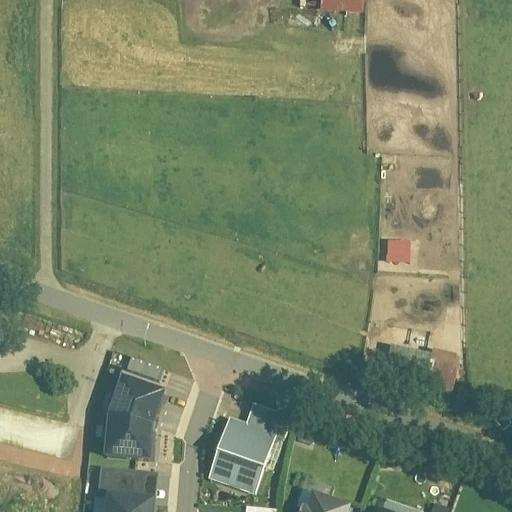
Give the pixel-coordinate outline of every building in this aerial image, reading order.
[(358,15),(357,0),(315,0),(315,14),(358,15)] [(406,264),(406,242),(383,242),(383,264),(406,264)] [(380,368),(425,378),(430,356),(385,347),(380,368)] [(161,386),(165,372),(126,359),(119,380),(147,389),(150,382),(161,386)] [(171,400),(125,385),(110,429),(107,473),(155,477),(158,437),(171,400)] [(269,444),(231,428),(211,475),(249,491),(269,444)] [(349,511),(351,509),(312,496),(306,511),(349,511)] [(152,511),(153,506),(111,502),(110,511),(152,511)]
